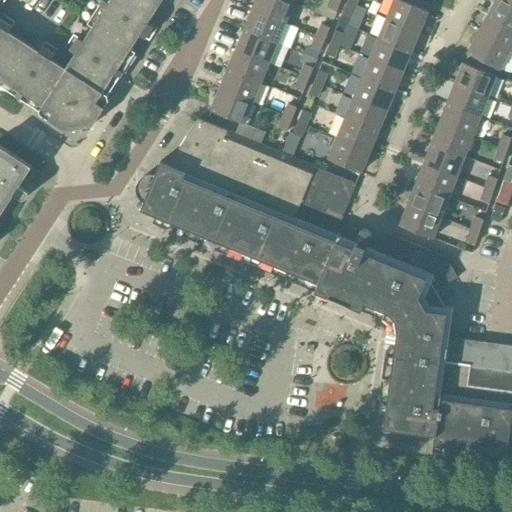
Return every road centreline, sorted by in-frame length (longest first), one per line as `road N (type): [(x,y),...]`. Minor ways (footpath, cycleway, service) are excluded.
road 1 (tertiary): [(511,505),(172,457),(85,425),(0,374)]
road 2 (tertiary): [(0,410),(151,476),(407,511)]
road 3 (residential): [(218,0),(181,88),(112,191),(83,194)]
road 4 (residential): [(377,190),(461,0)]
